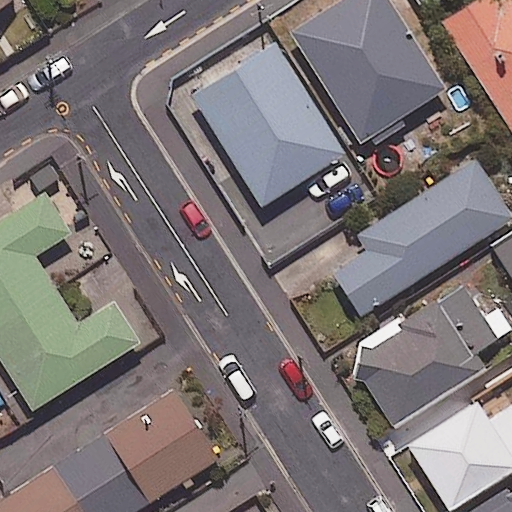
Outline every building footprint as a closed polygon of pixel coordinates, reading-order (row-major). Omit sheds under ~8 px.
[(443,84),(389,0),(331,0),(288,28),(362,144),(400,120),(396,114),(443,84)] [(511,0),(467,0),(441,16),(511,128),(511,0)] [(342,150),(273,37),(192,87),(260,199),(342,150)] [(511,214),(475,155),(351,233),(361,248),(331,267),(358,310),(511,214)] [(66,229),(40,188),(0,213),(0,363),(27,406),(136,338),(111,297),(75,320),(31,251),(66,229)] [(511,229),(491,242),(511,278),(511,229)] [(481,313),(460,279),(345,349),(388,422),(482,365),(472,348),(509,325),(497,304),(481,313)] [(125,511),(215,455),(172,387),(0,496),(0,511),(125,511)] [(487,416),(473,396),(403,443),(448,510),(511,466),(511,402),(510,400),(487,416)] [(511,511),(511,486),(468,511),(511,511)]
